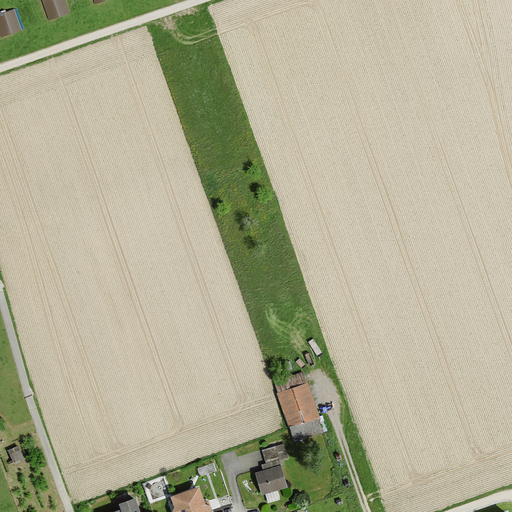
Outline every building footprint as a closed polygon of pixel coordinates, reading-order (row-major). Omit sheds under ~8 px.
[(323,428),(306,374),(276,383),(293,438),(323,428)] [(285,440),(262,446),(266,460),(289,455),(285,440)] [(269,466),(261,468),(262,474),(255,476),(261,496),(286,489),(280,467),(271,470),(269,466)] [(169,499),(173,510),(171,511),(210,511),(209,507),(204,508),(197,489),(169,499)] [(117,511),(136,511),(133,500),(117,506),(119,511),(117,511)]
